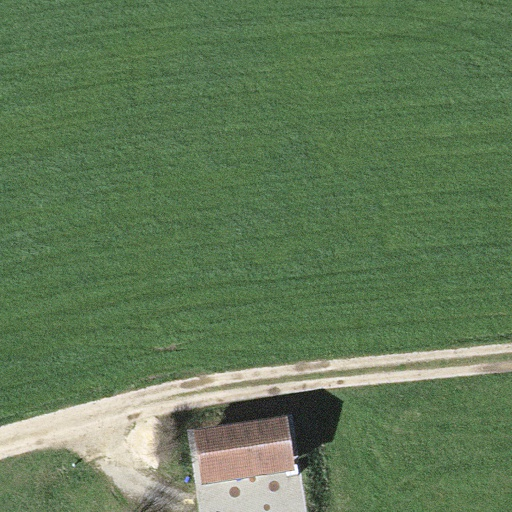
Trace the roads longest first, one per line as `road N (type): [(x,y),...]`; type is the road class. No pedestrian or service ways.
road 1 (track): [(511,356),(277,379),(177,397),(0,447)]
road 2 (track): [(87,420),(123,465),(169,496),(300,504)]
